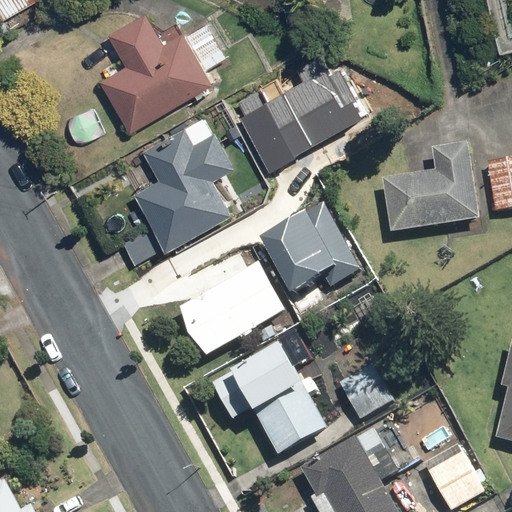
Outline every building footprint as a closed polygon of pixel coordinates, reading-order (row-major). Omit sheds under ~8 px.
[(0,0),(0,22),(34,4),(31,0),(0,0)] [(207,72),(226,60),(215,41),(196,53),(185,35),(165,47),(148,17),(112,38),(128,65),(102,80),(134,133),(215,85),(207,72)] [(264,92),(240,106),(276,166),(371,111),(346,68),(336,78),(325,59),(300,74),(308,87),(273,107),(264,92)] [(240,175),(212,119),(146,153),(159,181),(135,193),(167,255),(238,219),(221,185),(240,175)] [(383,165),(383,221),(474,222),(475,147),(432,146),(431,166),(383,165)] [(495,214),(511,212),(511,158),(491,161),(495,214)] [(266,241),(297,295),(325,279),(331,290),(364,272),(327,206),(266,241)] [(144,232),(125,242),(137,265),(156,255),(144,232)] [(291,320),(265,268),(182,310),(209,362),(291,320)] [(316,361),(300,330),(278,341),(283,350),(215,385),(234,423),(256,411),(281,460),(329,436),(296,371),(316,361)] [(511,394),(501,442),(511,444),(511,357),(504,393),(511,394)] [(396,408),(375,366),(342,382),(363,425),(396,408)] [(399,479),(376,434),(306,470),(319,497),(312,500),(318,511),(397,511),(385,486),(399,479)] [(489,493),(468,452),(431,470),(452,511),(489,493)] [(0,511),(33,511),(32,509),(26,511),(19,511),(6,488),(0,491),(0,511)]
